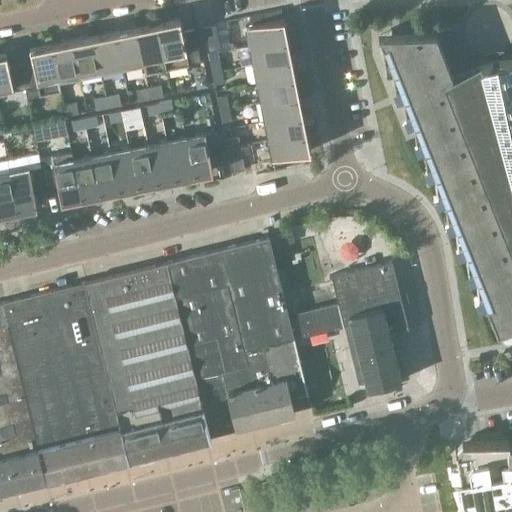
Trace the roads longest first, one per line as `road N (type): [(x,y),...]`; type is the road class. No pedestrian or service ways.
road 1 (unclassified): [(56,511),(432,410),(444,398)]
road 2 (unclassified): [(0,270),(347,183)]
road 3 (unclassified): [(444,398),(449,368),(424,234),(390,198),(347,183)]
road 4 (residential): [(347,183),(311,0)]
